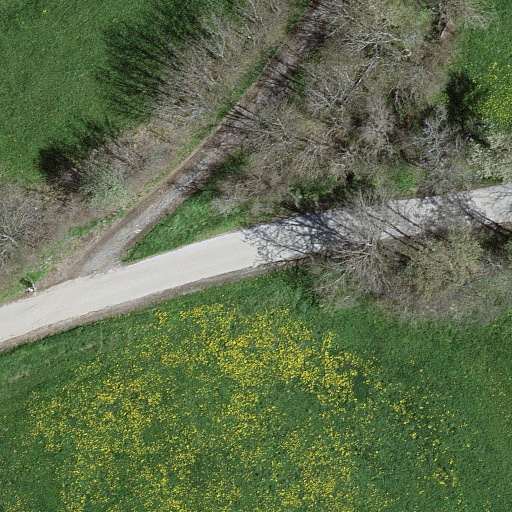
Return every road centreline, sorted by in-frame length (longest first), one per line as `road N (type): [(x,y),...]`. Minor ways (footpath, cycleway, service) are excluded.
road 1 (tertiary): [(0,325),(182,270),(511,203)]
road 2 (track): [(296,0),(221,127),(27,316)]
